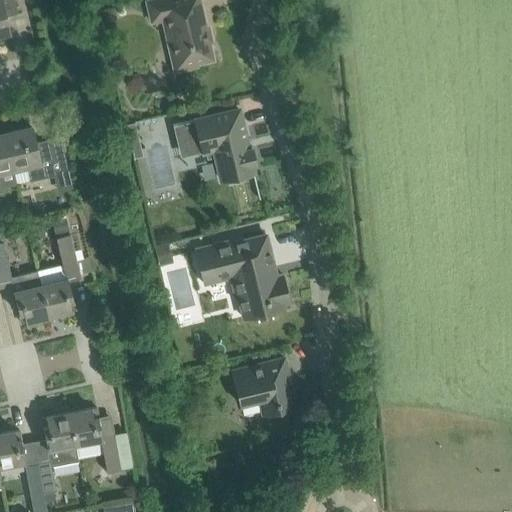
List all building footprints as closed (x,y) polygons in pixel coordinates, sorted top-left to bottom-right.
[(0,0),(0,33),(9,31),(4,12),(16,9),(17,14),(18,13),(14,0),(0,0)] [(185,68),(197,65),(196,63),(213,59),(200,0),(149,0),(147,1),(150,17),(165,14),(171,42),(168,43),(172,60),(185,68)] [(117,19),(114,6),(101,9),(103,22),(117,19)] [(253,146),(248,147),(239,109),(220,113),(177,124),(174,124),(178,141),(181,154),(201,149),(202,154),(212,152),(213,157),(218,179),(229,177),(230,180),(230,181),(234,182),(237,182),(241,181),(244,179),(247,177),(246,176),(245,174),(253,172),(254,172),(252,165),(257,164),(253,146)] [(143,156),(135,122),(126,124),(134,158),(143,156)] [(32,126),(5,133),(13,169),(26,166),(30,181),(56,175),(56,171),(52,158),(48,139),(47,139),(48,144),(37,146),(32,126)] [(0,192),(4,191),(0,174),(0,171),(1,172),(13,169),(5,133),(0,134),(0,192)] [(55,235),(68,232),(65,219),(52,222),(55,235)] [(37,270),(49,316),(76,309),(75,307),(71,308),(69,301),(76,300),(70,276),(79,273),(70,234),(56,238),(62,264),(37,270)] [(271,262),(272,262),(265,234),(246,239),(235,241),(234,238),(194,248),(201,274),(216,270),(219,281),(229,279),(234,299),(237,298),(242,317),(258,314),(259,320),(273,316),(272,311),(285,307),(283,303),(290,302),(283,274),(274,276),(271,262)] [(49,316),(37,270),(11,277),(2,242),(0,242),(0,281),(11,279),(19,313),(24,312),(25,319),(21,321),(21,322),(49,316)] [(155,246),(160,265),(173,262),(168,243),(155,246)] [(261,414),(277,411),(297,406),(284,357),(265,362),(231,371),(240,406),(258,402),(261,414)] [(69,412),(75,444),(101,439),(103,439),(98,416),(94,417),(92,410),(97,409),(97,407),(69,412)] [(50,461),(38,463),(43,492),(45,502),(55,500),(54,490),(56,490),(52,466),(79,460),(78,457),(75,444),(69,412),(42,417),(42,419),(47,418),(48,425),(43,426),(45,436),(50,461)] [(19,429),(0,432),(0,466),(26,462),(22,441),(21,438),(16,439),(15,432),(20,431),(19,429)] [(127,429),(113,431),(115,440),(120,468),(134,465),(127,429)] [(103,452),(107,472),(121,470),(120,468),(115,440),(101,443),(103,452)] [(31,495),(43,492),(38,463),(26,465),(25,465),(30,495),(31,495)] [(121,511),(135,511),(133,498),(120,500),(121,511)]
